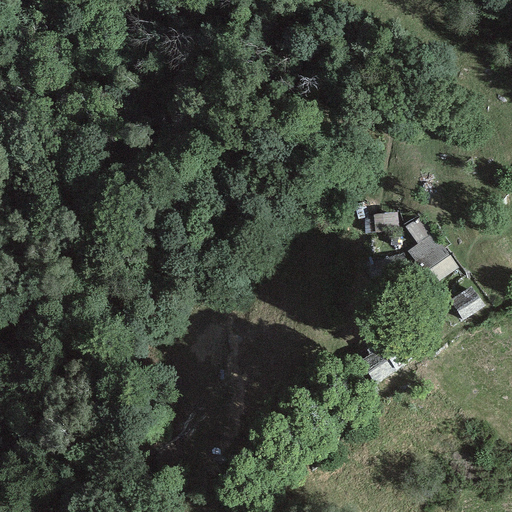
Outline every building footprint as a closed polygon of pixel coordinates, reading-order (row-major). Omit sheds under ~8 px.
[(398,230),(396,212),(370,215),(373,233),(398,230)] [(405,252),(430,288),(458,268),(423,217),(407,228),(418,244),(405,252)] [(419,291),(398,255),(370,271),(390,308),(419,291)] [(448,302),(462,323),(485,307),(471,286),(448,302)] [(371,355),(361,362),(376,384),(413,359),(394,332),(367,350),(371,355)]
